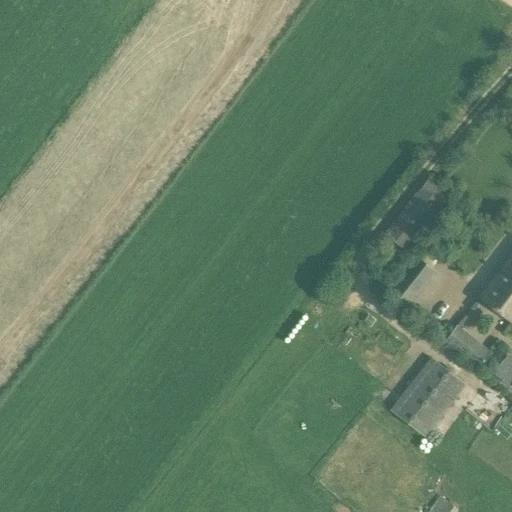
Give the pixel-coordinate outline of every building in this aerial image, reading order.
[(405,249),(438,208),(441,211),(453,197),(429,178),(417,191),(384,234),(405,249)] [(511,253),(479,297),(511,322),(511,253)] [(434,272),(417,259),(392,291),(409,304),(434,272)] [(511,356),(509,354),(494,373),(511,387),(511,356)] [(426,437),(466,384),(432,357),(390,410),(426,437)] [(456,511),(458,509),(440,495),(427,511),(456,511)]
